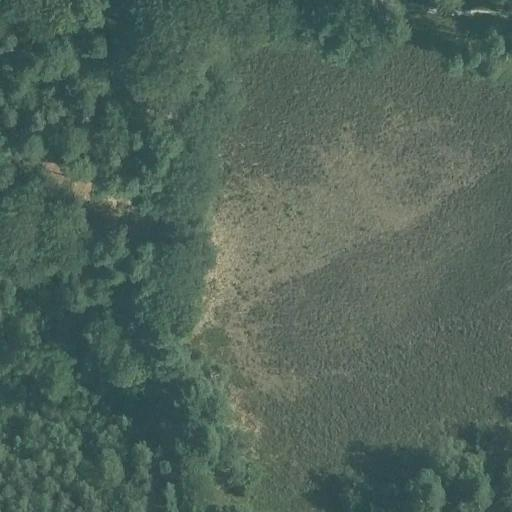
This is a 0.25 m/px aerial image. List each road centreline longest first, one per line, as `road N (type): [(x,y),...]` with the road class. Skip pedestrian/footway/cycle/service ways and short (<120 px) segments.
road 1 (track): [(205,511),(180,428),(75,182),(0,125)]
road 2 (track): [(118,278),(127,179),(175,0)]
road 3 (track): [(511,18),(355,0)]
